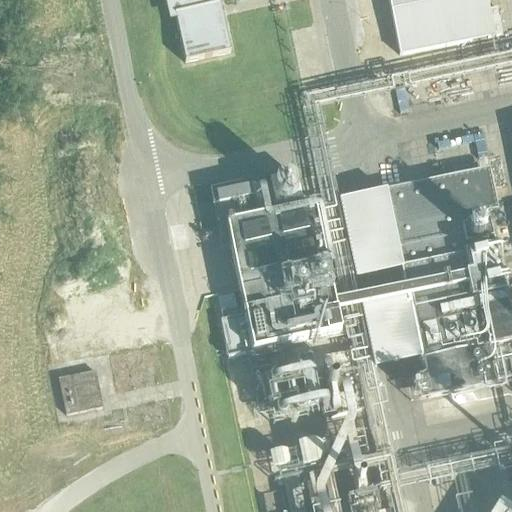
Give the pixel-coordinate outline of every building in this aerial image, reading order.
[(170,0),(175,19),(217,10),(215,2),(224,0),(170,0)] [(388,0),(401,58),(494,39),(486,0),(388,0)] [(386,191),(430,398),(511,380),(511,372),(506,344),(511,343),(511,326),(500,270),(497,257),(495,245),(492,231),(490,221),(488,211),(480,171),(386,191)] [(262,182),(209,193),(221,248),(229,247),(251,355),(337,337),(311,211),(270,220),(263,185),(262,182)] [(225,310),(240,306),(235,291),(221,296),(225,310)] [(225,318),(231,353),(248,350),(242,315),(225,318)] [(327,382),(327,367),(277,368),(278,396),(279,396),(279,417),(322,417),(322,415),(345,415),(345,399),(301,400),(301,382),(327,382)] [(103,371),(64,375),(68,413),(107,408),(103,371)] [(267,454),(272,476),(373,455),(368,433),(329,442),(328,437),(313,440),(314,444),(267,454)] [(310,498),(322,498),(321,474),(310,474),(310,498)] [(262,497),(265,511),(304,511),(297,480),(278,484),(280,493),(262,497)] [(497,511),(511,511),(511,505),(503,501),(497,511)]
